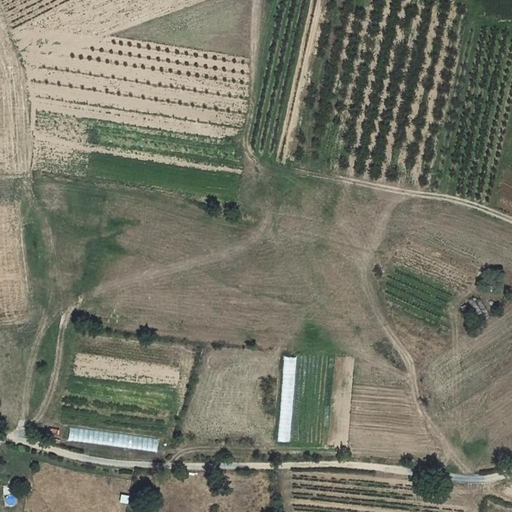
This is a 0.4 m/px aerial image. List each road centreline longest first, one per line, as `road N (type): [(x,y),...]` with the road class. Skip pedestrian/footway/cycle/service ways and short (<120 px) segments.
road 1 (track): [(0,437),(141,464),(341,464),(468,479),(511,470)]
road 2 (track): [(511,220),(252,156),(246,134),(256,0)]
